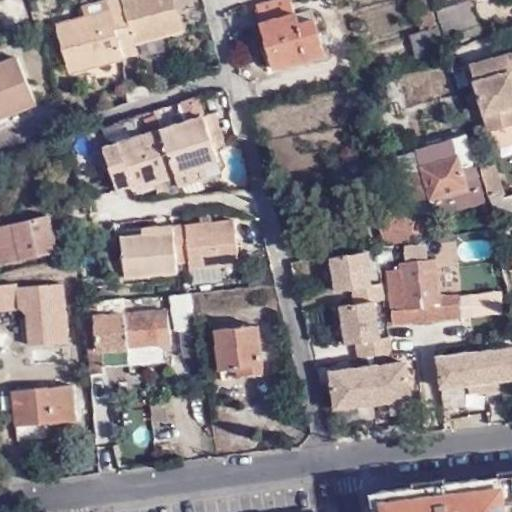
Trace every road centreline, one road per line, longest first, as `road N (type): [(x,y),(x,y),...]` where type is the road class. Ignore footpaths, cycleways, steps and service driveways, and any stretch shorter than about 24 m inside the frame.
road 1 (residential): [(333,466),(0,509)]
road 2 (residential): [(511,440),(333,466)]
